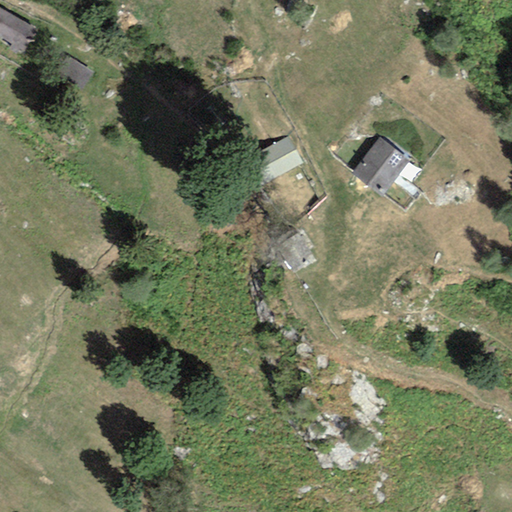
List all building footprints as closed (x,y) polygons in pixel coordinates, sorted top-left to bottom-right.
[(0,28),(0,54),(21,68),(33,50),(0,28)] [(63,57),(52,74),(79,91),(90,74),(63,57)] [(354,171),(382,192),(409,158),(381,136),(354,171)] [(240,159),(252,185),(300,163),(288,137),(240,159)] [(314,259),(298,232),(276,246),(293,272),(314,259)]
